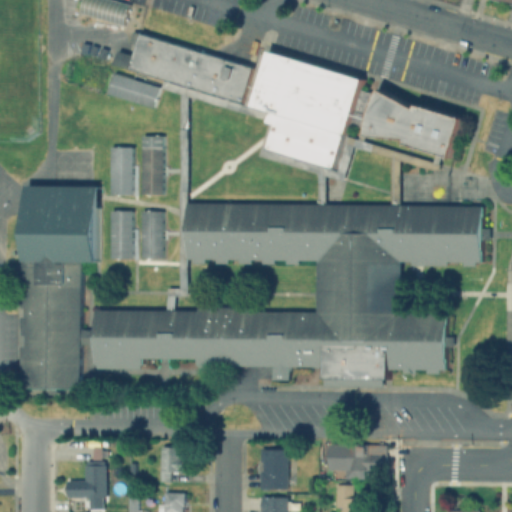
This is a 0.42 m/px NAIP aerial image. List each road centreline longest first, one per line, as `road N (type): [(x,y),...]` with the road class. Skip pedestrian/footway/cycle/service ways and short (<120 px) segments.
road 1 (residential): [(511,47),(360,0)]
road 2 (tertiary): [(412,511),(416,467),(511,461)]
